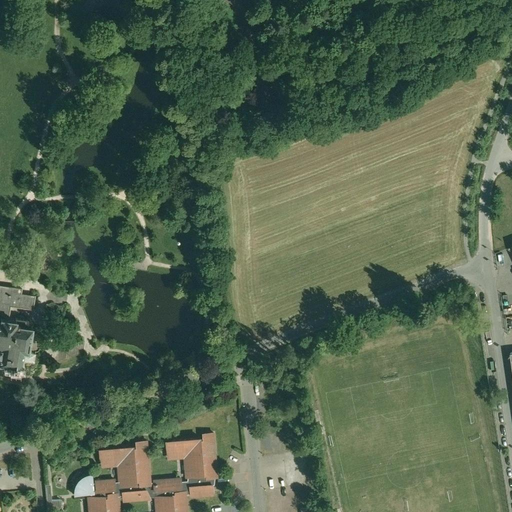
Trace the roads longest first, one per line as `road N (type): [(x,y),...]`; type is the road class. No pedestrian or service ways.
road 1 (residential): [(0,452),(42,444),(245,357)]
road 2 (residential): [(245,357),(487,267)]
road 3 (residential): [(511,433),(487,267)]
road 4 (residential): [(245,357),(262,511)]
